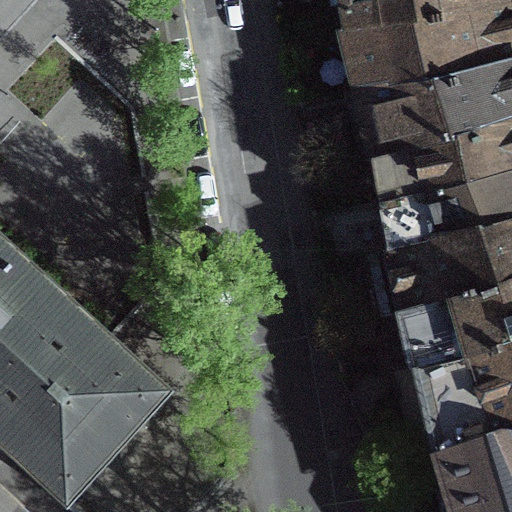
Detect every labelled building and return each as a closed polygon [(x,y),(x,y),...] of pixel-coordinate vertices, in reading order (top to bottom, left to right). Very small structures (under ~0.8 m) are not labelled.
[(511,41),(511,38),(503,5),(502,0),(343,0),(350,33),(343,35),(357,91),(372,158),(380,206),(435,192),(445,188),(511,170),(511,41)] [(435,192),(380,206),(390,253),(460,233),(499,226),(511,222),(511,170),(445,188),(435,192)] [(390,253),(402,306),(511,275),(511,222),(499,226),(460,233),(390,253)] [(119,449),(169,394),(0,240),(0,452),(63,510),(119,449)] [(511,275),(402,306),(415,367),(482,351),(511,340),(511,275)] [(511,511),(511,340),(482,351),(415,367),(435,452),(432,453),(450,511),(511,511)]
